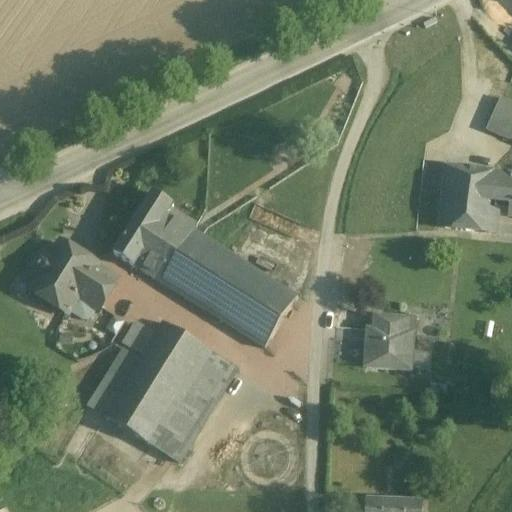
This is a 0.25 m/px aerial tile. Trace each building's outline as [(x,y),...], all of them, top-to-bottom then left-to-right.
[(511,104),(500,100),(486,133),(510,143),(511,137),(511,104)] [(498,174),(445,168),(439,230),(495,235),(497,212),(493,212),(494,203),(511,205),(509,217),(511,217),(511,216),(511,180),(505,179),(505,177),(498,176),(498,174)] [(152,196),(113,258),(133,270),(134,270),(171,213),(173,209),(152,196)] [(196,228),(171,213),(134,270),(153,282),(264,351),(297,300),(193,234),(196,228)] [(96,268),(61,246),(51,263),(46,260),(40,261),(34,272),(35,278),(40,281),(31,294),(66,316),(67,315),(81,323),(86,324),(91,322),(98,310),(99,311),(116,285),(94,271),(96,268)] [(405,322),(375,320),(374,333),(378,333),(377,343),(367,343),(365,371),(408,374),(411,336),(404,336),(405,322)] [(210,355),(162,326),(103,420),(151,450),(210,356),(210,355)] [(237,373),(210,356),(151,450),(179,466),(237,373)] [(421,511),(422,504),(365,502),(365,511),(421,511)]
